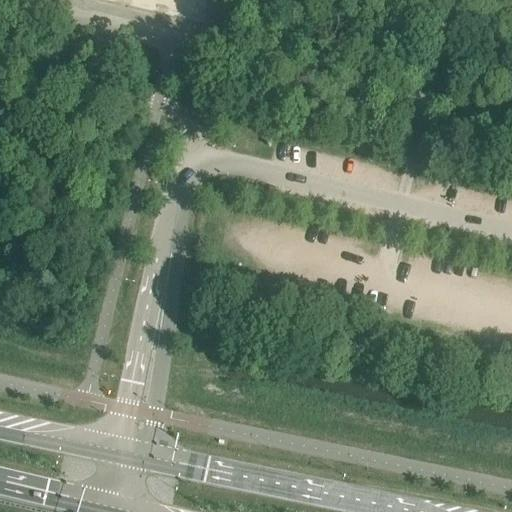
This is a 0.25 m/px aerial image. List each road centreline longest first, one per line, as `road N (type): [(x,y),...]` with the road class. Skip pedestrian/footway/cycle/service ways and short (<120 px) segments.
road 1 (unclassified): [(132,461),(178,204),(188,181),(207,168),(511,231)]
road 2 (secondary): [(386,511),(132,461)]
road 3 (track): [(157,106),(33,76),(0,85)]
road 4 (secondary): [(132,461),(0,432)]
